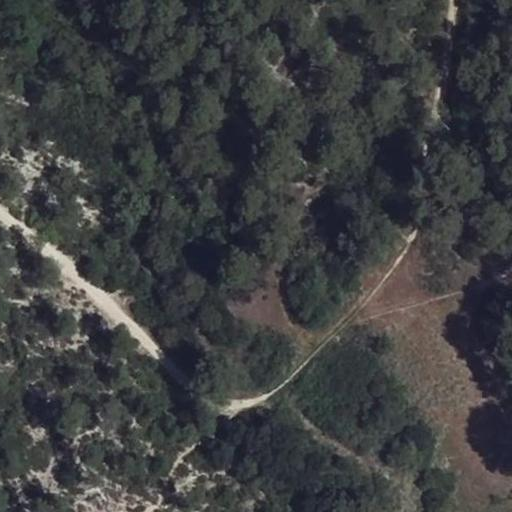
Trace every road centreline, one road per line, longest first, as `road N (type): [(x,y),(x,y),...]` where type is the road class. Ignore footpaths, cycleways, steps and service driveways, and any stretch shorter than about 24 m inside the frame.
road 1 (track): [(247,400),(350,317),(419,220),(454,0)]
road 2 (track): [(247,400),(0,190)]
road 3 (track): [(359,304),(511,275)]
